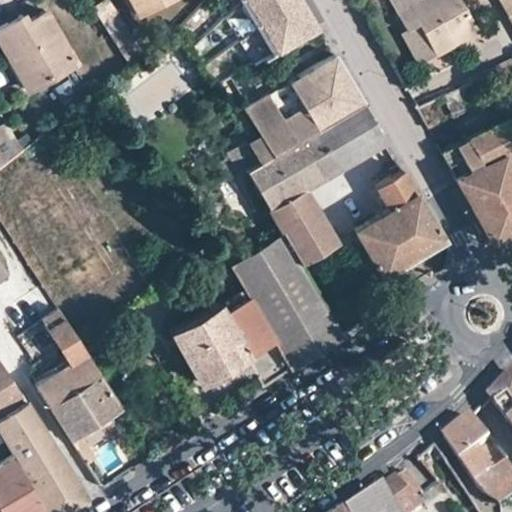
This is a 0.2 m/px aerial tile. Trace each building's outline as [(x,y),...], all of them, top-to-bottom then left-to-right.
[(128,0),(135,13),(156,0),(128,0)] [(239,0),(271,51),(313,25),(298,0),(239,0)] [(388,0),(405,28),(416,22),(434,52),(476,29),(459,0),(388,0)] [(511,0),(500,0),(508,13),(511,11),(511,0)] [(0,24),(0,47),(24,87),(71,60),(41,10),(23,20),(18,13),(0,24)] [(405,28),(399,32),(416,62),(434,52),(416,22),(405,28)] [(216,74),(227,59),(214,50),(203,65),(216,74)] [(249,149),(256,160),(270,151),(357,99),(342,74),(329,52),(284,79),(244,102),(240,105),(262,141),(249,149)] [(239,93),(244,102),(284,79),(278,70),(239,93)] [(464,84),(469,95),(486,87),(482,76),(464,84)] [(357,99),(270,151),(292,190),(302,185),(381,138),(357,99)] [(439,151),(488,240),(511,228),(511,127),(507,118),(439,151)] [(0,122),(0,158),(2,161),(19,149),(2,121),(0,122)] [(333,239),(302,185),(292,190),(270,151),(256,160),(249,149),(240,132),(228,139),(233,149),(225,153),(237,174),(243,171),(264,207),(278,231),(296,262),(333,239)] [(352,226),(379,272),(440,235),(399,168),(373,184),(385,206),(352,226)] [(243,287),(290,365),(339,334),(296,262),(278,231),(228,262),(239,280),(243,287)] [(170,327),(197,377),(243,352),(261,384),(290,365),(243,287),(170,327)] [(32,382),(46,404),(95,373),(72,336),(54,308),(39,317),(66,361),(32,382)] [(416,391),(432,377),(427,371),(431,367),(406,337),(366,370),(385,392),(386,391),(393,399),(395,397),(398,397),(401,397),(405,398),(409,397),(417,392),(416,391)] [(0,411),(20,399),(0,368),(0,411)] [(385,392),(366,370),(364,373),(360,376),(378,397),(385,392)] [(46,404),(66,437),(116,405),(95,373),(46,404)] [(511,376),(511,377),(493,395),(511,419),(511,376)] [(511,419),(493,395),(488,400),(510,428),(511,426),(511,419)] [(0,436),(10,454),(44,511),(59,511),(63,510),(81,499),(81,490),(21,398),(20,399),(0,411),(0,436)] [(443,439),(477,487),(495,475),(484,458),(496,450),(494,447),(495,446),(490,439),(472,416),(455,430),(443,439)] [(422,456),(429,466),(442,457),(435,447),(422,456)] [(0,460),(0,511),(44,511),(10,454),(0,460)] [(488,499),(499,507),(500,506),(511,496),(511,471),(507,466),(495,475),(477,487),(484,495),(488,499)] [(421,506),(409,491),(397,477),(386,486),(353,511),(414,511),(418,509),(421,506)]
